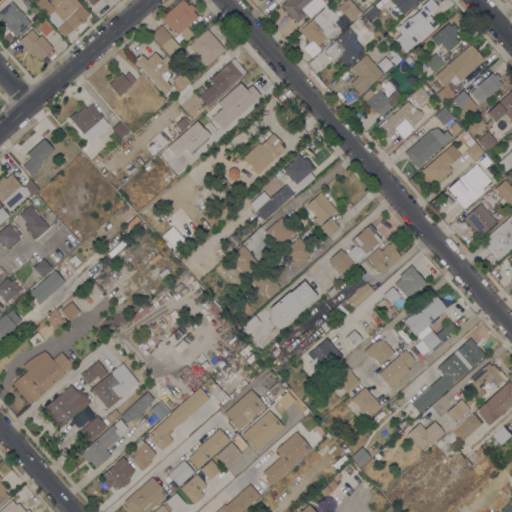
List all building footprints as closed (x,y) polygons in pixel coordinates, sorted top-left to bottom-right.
[(26,8),(22,2),(24,0),(27,0),(31,4),(26,8)] [(75,0),(89,15),(84,18),(86,20),(81,23),(80,22),(64,36),(46,15),(45,16),(34,3),(37,0),(46,0),(48,2),(50,0),(75,0)] [(180,0),(183,0),(188,5),(190,3),(195,9),(192,11),(197,16),(186,26),(193,34),(185,41),(178,33),(177,34),(172,28),(170,30),(160,18),(180,0)] [(285,0),(321,0),(325,4),(309,18),(306,14),(296,23),(287,12),(286,13),(284,10),(284,9),(280,5),(285,0)] [(348,0),(360,12),(349,21),(338,8),(344,3),(344,2),(345,0),(348,0)] [(419,0),(402,15),(389,0),(419,0)] [(396,27),(399,25),(400,26),(403,24),(402,23),(408,17),(409,18),(421,8),(420,6),(427,0),(431,0),(438,7),(428,15),(437,25),(429,31),(430,32),(422,39),(421,38),(405,52),(394,39),(401,33),(396,27)] [(17,35),(16,34),(14,36),(0,19),(0,11),(11,1),(21,12),(21,11),(25,15),(24,16),(30,23),(17,35)] [(327,5),(341,21),(336,25),(337,27),(316,45),(313,41),(311,43),(299,30),(327,5)] [(369,21),(362,13),(372,5),(373,6),(374,5),(379,12),(369,21)] [(35,15),(38,18),(33,23),(30,19),(35,15)] [(363,25),(368,21),(372,26),(368,30),(363,25)] [(447,23),(450,26),(452,24),(457,30),(454,32),(457,35),(454,37),(458,42),(447,52),(440,43),(438,45),(437,44),(436,45),(430,38),(447,23)] [(178,46),(168,55),(149,34),(160,25),(178,46)] [(356,36),(354,39),(363,49),(345,65),(337,57),(341,54),(340,53),(331,60),(323,51),(333,42),(332,42),(348,27),(356,36)] [(25,49),(18,41),(31,29),(38,37),(40,35),(52,48),(39,60),(34,55),(32,57),(27,52),(23,51),(25,49)] [(224,49),(204,66),(187,45),(206,29),(224,49)] [(470,44),(483,59),(459,81),(458,80),(453,85),(450,81),(446,84),(455,94),(444,104),(435,94),(439,91),(432,83),(437,79),(434,76),(470,44)] [(387,50),(391,47),(395,53),(392,56),(387,50)] [(135,61),(142,55),(146,59),(154,52),(160,59),(165,55),(173,65),(166,71),(169,75),(165,80),(170,86),(163,93),(135,61)] [(394,65),(389,59),(396,53),(401,59),(394,65)] [(435,53),(444,63),(434,72),(425,62),(435,53)] [(372,63),(373,62),(375,64),(374,65),(382,74),(368,86),(359,94),(349,83),(358,76),(354,71),(351,67),(365,54),(372,63)] [(408,55),(412,60),(408,64),(404,59),(408,55)] [(206,106),(198,96),(212,83),(209,79),(233,57),(245,71),(206,106)] [(413,70),(418,77),(417,77),(414,80),(409,73),(412,71),(413,70)] [(135,80),(130,84),(131,85),(124,90),(125,91),(122,94),(121,93),(118,96),(107,84),(112,80),(111,78),(115,74),(117,76),(120,73),(123,76),(127,71),(135,80)] [(487,97),(487,96),(479,103),(469,93),(475,87),(475,86),(477,85),(491,72),(494,75),(496,73),(500,78),(498,80),(501,84),(487,97)] [(177,92),(171,85),(174,82),(172,80),(180,73),(189,82),(177,92)] [(380,116),(376,112),(374,113),(364,102),(365,101),(362,96),(370,89),(371,89),(378,83),(382,87),(383,86),(380,83),(385,78),(401,97),(391,106),(380,116)] [(239,91),(233,96),(233,97),(232,98),(236,103),(238,101),(246,109),(228,125),(223,119),(220,122),(215,117),(216,116),(208,108),(234,85),(239,91)] [(420,86),(429,96),(425,100),(425,101),(423,102),(422,102),(423,103),(421,104),(420,104),(419,105),(417,104),(416,104),(415,103),(416,102),(415,101),(414,101),(412,99),(413,99),(410,95),(420,86)] [(460,109),(452,100),(462,90),(471,100),(460,109)] [(511,92),(511,120),(511,121),(504,113),(494,122),(494,121),(493,122),(485,113),(497,103),(497,102),(510,90),(511,92)] [(407,101),(409,103),(414,108),(415,108),(422,115),(418,119),(417,118),(416,119),(418,121),(411,127),(413,129),(402,139),(394,131),(386,138),(375,125),(391,110),(394,113),(407,101)] [(97,137),(89,128),(83,134),(68,117),(75,111),(76,113),(84,106),(86,109),(91,104),(102,117),(108,124),(104,127),(104,131),(97,137)] [(443,125),(434,115),(443,107),(452,117),(443,125)] [(480,114),(476,117),(470,111),(474,108),(480,114)] [(174,124),(182,117),(188,123),(180,130),(174,124)] [(119,120),(128,130),(120,138),(111,129),(119,120)] [(205,131),(219,121),(223,127),(209,137),(205,131)] [(461,129),(454,135),(447,126),(454,121),(461,129)] [(181,141),(176,135),(190,122),(195,128),(181,141)] [(441,134),(445,130),(451,137),(416,167),(403,153),(429,130),(436,128),(441,134)] [(486,150),(477,140),(487,131),(496,141),(486,150)] [(467,132),(473,139),(472,140),(482,152),(472,161),(464,151),(469,147),(464,142),(466,140),(463,136),(467,132)] [(257,173),(242,157),(258,143),(259,145),(272,133),(278,140),(277,141),(284,149),(257,173)] [(511,164),(505,171),(497,162),(511,148),(511,139),(509,136),(511,133),(511,164)] [(43,138),(53,150),(40,161),(42,163),(38,166),(39,167),(30,175),(22,165),(30,158),(26,154),(43,138)] [(174,138),(181,145),(175,150),(169,143),(174,138)] [(448,166),(451,170),(434,185),(421,170),(452,143),(461,154),(448,166)] [(97,154),(101,159),(94,165),(90,160),(97,154)] [(298,154),(302,159),(305,157),(310,163),(309,163),(313,168),(309,172),(314,177),(300,189),(296,184),(295,184),(291,180),(291,181),(288,178),(289,177),(282,169),(298,154)] [(490,181),(481,188),(483,190),(481,192),(463,208),(455,199),(456,197),(454,195),(453,196),(446,189),(456,180),(461,186),(466,181),(462,176),(475,164),(490,181)] [(226,174),(228,170),(232,167),(237,169),(239,174),(237,178),(233,180),(228,179),(226,174)] [(9,211),(0,201),(0,178),(3,176),(5,178),(9,174),(21,186),(23,186),(30,181),(38,190),(30,197),(27,194),(9,211)] [(511,188),(511,207),(511,208),(494,188),(504,179),(511,188)] [(276,209),(275,208),(267,215),(260,207),(269,199),(269,200),(273,196),(273,195),(284,185),(293,193),(276,209)] [(336,210),(318,226),(312,219),(315,216),(310,210),(310,211),(307,208),(308,207),(305,204),(320,191),(336,210)] [(488,191),(491,195),(487,199),(483,195),(488,191)] [(137,215),(135,216),(129,209),(128,209),(127,208),(116,217),(119,221),(116,224),(111,218),(127,203),(137,215)] [(495,221),(478,236),(463,218),(480,203),(495,221)] [(48,227),(35,238),(23,225),(26,223),(18,215),(29,205),(48,227)] [(511,213),(511,246),(497,260),(486,248),(483,251),(477,244),(511,213)] [(281,216),(295,233),(279,245),(266,229),(281,216)] [(339,228),(328,237),(319,226),(330,217),(339,228)] [(0,230),(8,224),(14,231),(16,229),(20,234),(18,235),(20,238),(7,249),(0,240),(0,230)] [(380,240),(341,276),(330,265),(330,258),(340,249),(343,252),(345,253),(354,245),(350,241),(369,224),(375,231),(373,232),(380,240)] [(160,236),(171,226),(189,247),(176,258),(171,251),(172,250),(160,236)] [(240,231),(245,226),(250,231),(244,236),(240,231)] [(296,267),(290,261),(291,260),(283,250),(298,238),(311,253),(307,257),(307,258),(296,267)] [(381,251),(392,241),(397,247),(394,250),(400,257),(380,274),(366,257),(377,247),(379,250),(381,251)] [(249,252),(248,253),(257,263),(245,275),(237,266),(236,267),(228,258),(242,245),(249,252)] [(51,267),(41,276),(32,268),(42,258),(51,267)] [(408,300),(393,284),(400,278),(398,276),(410,265),(414,270),(426,283),(408,300)] [(268,297),(265,293),(262,295),(250,281),(264,269),(280,287),(268,297)] [(53,270),(64,281),(39,304),(29,292),(53,270)] [(0,295),(0,282),(6,277),(10,281),(12,280),(20,289),(5,302),(0,295)] [(288,291),(289,293),(303,280),(317,296),(284,325),(285,325),(278,331),(269,320),(269,307),(288,291)] [(80,302),(73,294),(87,282),(94,290),(80,302)] [(345,288),(342,291),(336,285),(339,282),(345,288)] [(352,308),(345,300),(366,282),(372,290),(352,308)] [(338,289),(330,297),(326,293),(334,285),(338,289)] [(390,303),(382,295),(391,287),(399,295),(390,303)] [(414,336),(402,321),(434,295),(445,308),(428,322),(429,323),(427,325),(434,334),(443,327),(449,333),(437,343),(438,345),(432,350),(432,351),(428,354),(425,351),(421,355),(419,352),(415,355),(411,349),(414,346),(413,345),(420,339),(416,335),(414,336)] [(250,308),(244,312),(237,304),(242,299),(250,308)] [(79,312),(68,322),(58,312),(70,302),(79,312)] [(151,310),(146,313),(144,311),(139,315),(141,316),(134,322),(131,317),(137,312),(146,304),(151,310)] [(249,333),(242,325),(254,315),(260,322),(249,333)] [(353,330),(362,340),(353,347),(345,337),(353,330)] [(325,337),(342,356),(338,359),(338,358),(325,369),(321,364),(314,370),(307,363),(311,359),(307,354),(325,337)] [(419,413),(410,403),(440,376),(435,370),(437,369),(436,367),(470,338),(484,355),(451,383),(452,384),(419,413)] [(393,352),(379,365),(372,356),(371,357),(370,355),(368,356),(363,351),(374,341),(376,342),(379,340),(379,341),(381,339),(393,352)] [(79,355),(73,361),(62,349),(68,344),(70,346),(70,345),(79,355)] [(404,349),(414,360),(406,367),(409,371),(390,388),(377,374),(404,349)] [(44,350),(53,359),(61,352),(68,359),(69,358),(71,361),(70,362),(72,365),(29,404),(11,384),(27,370),(22,365),(32,356),(44,350)] [(87,384),(80,375),(96,360),(106,372),(97,379),(95,377),(87,384)] [(122,363),(138,383),(107,408),(91,388),(122,363)] [(334,379),(336,377),(332,373),(343,363),(347,369),(348,368),(350,370),(349,371),(359,381),(346,393),(342,389),(333,397),(325,388),(334,379)] [(484,393),(477,399),(467,387),(472,382),(469,379),(487,363),(490,366),(492,364),(496,369),(497,367),(506,377),(496,385),(497,385),(494,388),(492,389),(490,389),(488,389),(486,388),(483,384),(480,387),(484,393)] [(284,390),(276,398),(268,389),(278,381),(278,382),(281,380),(289,389),(286,391),(287,392),(286,392),(284,390)] [(511,404),(489,424),(484,419),(485,418),(476,409),(508,381),(511,385),(511,404)] [(58,428),(42,409),(70,384),(75,391),(77,389),(81,394),(82,393),(90,401),(78,411),(58,428)] [(207,397),(208,399),(179,425),(177,423),(170,430),(172,431),(168,435),(172,440),(161,450),(147,435),(170,414),(169,413),(198,387),(207,397)] [(380,405),(369,415),(368,414),(366,415),(363,412),(357,418),(345,404),(364,387),(380,405)] [(250,389),(264,406),(238,429),(224,413),(250,389)] [(147,392),(153,399),(148,404),(150,405),(148,407),(146,406),(145,407),(146,408),(141,413),(143,414),(137,420),(134,416),(129,421),(129,420),(126,423),(120,416),(147,392)] [(287,392),(294,400),(284,409),(277,401),(286,392),(287,392)] [(456,424),(453,421),(445,412),(460,399),(466,406),(468,404),(471,407),(473,406),(474,408),(456,424)] [(167,412),(159,419),(150,409),(158,401),(159,400),(169,411),(167,412)] [(114,409),(119,414),(108,423),(104,418),(114,409)] [(268,410),(283,427),(257,450),(242,434),(268,410)] [(473,412),(482,422),(468,434),(459,424),(473,412)] [(97,415),(106,425),(88,441),(79,431),(97,415)] [(111,424),(112,425),(119,419),(127,428),(117,437),(118,437),(105,449),(110,455),(95,468),(89,460),(87,462),(80,454),(82,452),(81,451),(111,424)] [(434,421),(444,432),(430,444),(428,442),(420,449),(406,433),(418,423),(424,429),(434,421)] [(349,433),(344,429),(348,424),(353,428),(349,433)] [(468,434),(462,440),(460,438),(458,440),(451,432),(453,431),(453,430),(459,424),(468,434)] [(503,425),(511,434),(501,444),(493,434),(503,425)] [(219,428),(229,440),(196,469),(187,458),(196,450),(195,448),(219,428)] [(270,485),(264,479),(266,477),(262,472),(280,456),(275,450),(295,431),(311,449),(270,485)] [(343,441),(351,433),(356,438),(348,446),(343,441)] [(155,454),(149,460),(151,462),(141,471),(128,456),(131,453),(129,452),(133,448),(132,447),(140,439),(143,442),(144,441),(155,454)] [(230,442),(241,454),(225,468),(215,456),(230,442)] [(360,446),(369,457),(359,466),(350,456),(360,446)] [(113,465),(112,465),(122,456),(134,470),(126,477),(129,481),(122,488),(120,485),(114,490),(110,486),(108,488),(102,481),(105,479),(101,475),(113,465)] [(183,460),(193,472),(178,486),(167,474),(183,460)] [(198,469),(209,460),(219,471),(208,480),(198,469)] [(179,487),(195,473),(205,485),(199,491),(202,495),(193,504),(179,487)] [(0,503),(0,477),(1,479),(0,479),(0,483),(6,490),(4,491),(8,496),(0,503)] [(166,494),(146,511),(130,511),(122,502),(151,477),(166,494)] [(240,511),(215,511),(224,504),(225,505),(249,484),(259,496),(240,511)] [(175,492),(183,502),(173,511),(165,502),(175,492)] [(0,511),(0,509),(11,500),(16,505),(18,503),(25,511),(27,509),(29,511),(0,511)] [(313,511),(307,503),(295,511),(313,511)]
